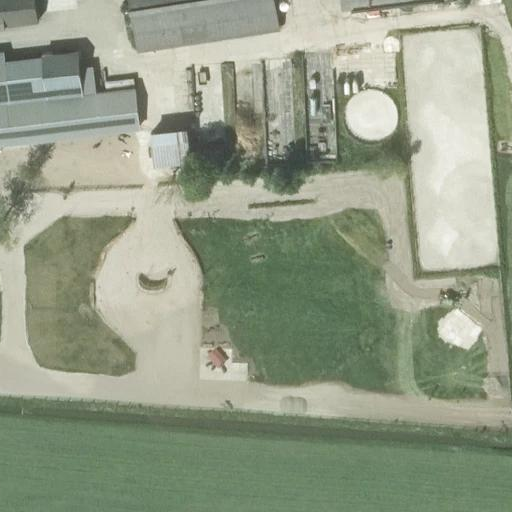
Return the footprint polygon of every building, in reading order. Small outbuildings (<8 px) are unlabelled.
[(36,0),(0,0),(0,24),(39,20),(36,0)] [(279,27),(275,0),(131,0),(139,50),(279,27)] [(427,31),(427,44),(446,43),(446,31),(427,31)] [(135,87),(96,92),(93,64),(81,65),(80,49),(5,58),(4,51),(0,51),(0,143),(139,128),(135,87)] [(383,108),(405,106),(401,61),(379,63),(383,108)] [(445,64),(448,101),(461,99),(458,63),(445,64)] [(224,64),(197,65),(199,156),(227,156),(224,64)] [(345,119),(370,118),(369,74),(344,75),(345,119)] [(236,165),(265,164),(264,75),(234,75),(236,165)] [(337,136),(330,87),(306,90),(312,139),(337,136)] [(268,126),(268,163),(295,163),(294,91),(273,92),(273,126),(268,126)] [(187,127),(150,131),(153,162),(190,158),(187,127)]
